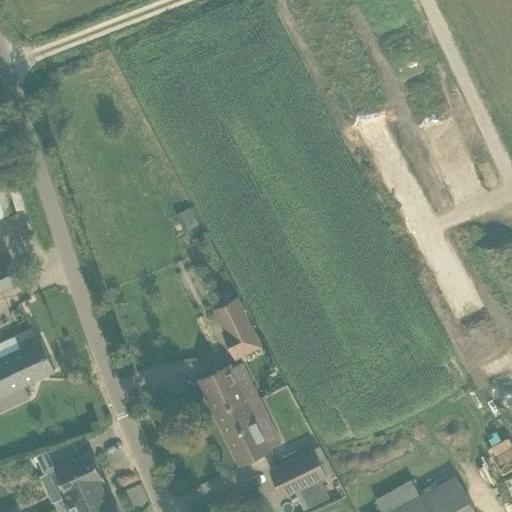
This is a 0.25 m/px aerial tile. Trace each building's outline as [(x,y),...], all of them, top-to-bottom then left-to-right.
[(0,172),(0,217),(13,214),(0,172)] [(0,262),(0,290),(21,281),(10,258),(0,262)] [(222,331),(235,358),(260,345),(237,298),(214,309),(224,330),(222,331)] [(0,410),(29,397),(23,384),(54,369),(40,338),(37,339),(32,328),(15,336),(20,347),(0,356),(0,410)] [(198,380),(214,414),(247,398),(249,403),(259,399),(252,384),(242,389),(230,364),(198,380)] [(247,398),(214,414),(238,463),(270,448),(260,428),(271,423),(259,399),(249,403),(247,398)] [(484,445),(497,476),(511,469),(511,445),(508,435),(484,445)] [(98,478),(102,476),(91,451),(79,456),(73,442),(35,454),(44,473),(55,468),(62,485),(58,487),(62,497),(53,501),(57,510),(103,489),(98,478)] [(299,488),(306,502),(327,492),(321,480),(333,474),(319,444),(270,468),(284,495),(299,488)] [(472,511),(453,477),(418,495),(410,479),(374,498),(382,511),(472,511)] [(103,489),(57,510),(58,511),(118,511),(112,498),(108,500),(103,489)]
